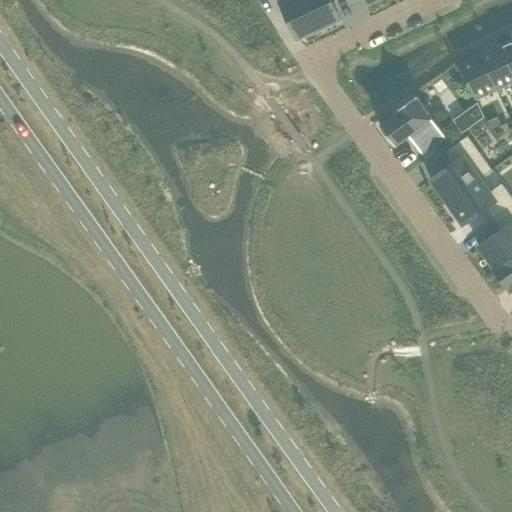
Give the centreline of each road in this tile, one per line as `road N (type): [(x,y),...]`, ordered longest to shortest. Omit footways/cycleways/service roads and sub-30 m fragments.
road 1 (secondary): [(335,511),(0,44)]
road 2 (secondary): [(0,97),(289,511)]
road 3 (residential): [(511,329),(505,330),(304,58),(429,0)]
